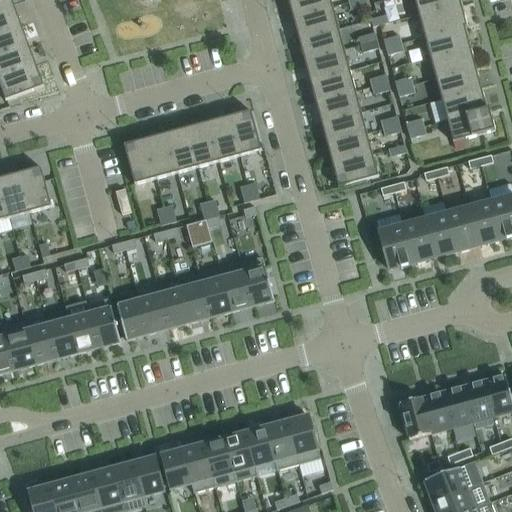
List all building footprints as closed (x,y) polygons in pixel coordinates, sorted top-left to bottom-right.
[(0,0),(0,11),(14,6),(11,0),(0,0)] [(332,9),(329,0),(287,0),(292,19),(332,9)] [(366,8),(364,0),(363,0),(349,4),(351,12),(366,8)] [(458,0),(413,0),(418,17),(460,5),(458,0)] [(466,28),(460,5),(418,17),(424,39),(464,28),(464,29),(466,28)] [(0,34),(21,27),(14,6),(0,11),(0,34)] [(298,41),(338,31),(332,9),(292,19),(298,41)] [(388,25),(386,17),(370,21),(372,29),(388,25)] [(0,57),(29,47),(21,27),(0,34),(0,57)] [(469,49),(464,29),(464,28),(424,39),(430,60),(469,49)] [(344,51),(338,31),(298,41),(304,62),(344,51)] [(360,47),(376,43),(374,35),(358,39),(360,47)] [(398,37),(383,41),(385,49),(401,45),(398,37)] [(378,50),(376,43),(360,47),(362,55),(378,50)] [(403,53),(401,45),(385,49),(387,57),(403,53)] [(0,80),(36,67),(29,47),(0,57),(0,80)] [(475,70),(469,49),(430,60),(435,81),(475,70)] [(309,83),(349,72),(344,51),(304,62),(309,83)] [(44,88),(36,67),(0,80),(0,88),(5,102),(44,88)] [(481,91),(475,70),(435,81),(441,101),(481,91)] [(355,93),(349,72),(309,83),(315,104),(355,93)] [(387,84),(385,77),(369,81),(372,89),(387,84)] [(412,87),(410,79),(394,83),(396,91),(412,87)] [(389,92),(387,84),(372,89),(374,96),(389,92)] [(414,95),(412,87),(396,91),(398,99),(414,95)] [(486,111),(481,91),(441,101),(447,122),(486,112),(486,111)] [(360,114),(355,93),(315,104),(321,125),(360,114)] [(488,110),(486,111),(486,112),(447,122),(452,144),(453,144),(465,141),(494,133),(488,110)] [(250,112),(229,118),(239,158),(261,152),(250,112)] [(366,135),(360,114),(321,125),(326,146),(366,135)] [(239,158),(229,118),(208,124),(218,164),(239,158)] [(398,126),(396,118),(381,122),(383,130),(398,126)] [(421,121),(405,125),(407,133),(423,129),(421,121)] [(218,164),(208,124),(187,130),(198,169),(218,164)] [(400,134),(398,126),(383,130),(385,138),(400,134)] [(425,136),(423,129),(407,133),(409,141),(425,136)] [(198,169),(187,130),(166,135),(177,175),(198,169)] [(177,175),(166,135),(145,141),(156,181),(177,175)] [(372,156),(366,135),(326,146),(332,166),(372,156)] [(156,181),(145,141),(124,147),(134,186),(156,181)] [(465,141),(453,144),(455,151),(467,148),(465,141)] [(390,159),(406,155),(404,147),(388,151),(390,159)] [(378,178),(372,156),(332,166),(338,189),(378,178)] [(493,165),(491,157),(479,160),(481,168),(493,165)] [(481,168),(479,160),(467,164),(469,171),(481,168)] [(41,169),(19,175),(30,215),(51,209),(41,169)] [(449,177),(447,169),(435,172),(437,180),(449,177)] [(437,180),(435,172),(423,176),(425,183),(437,180)] [(30,215),(19,175),(0,179),(0,187),(9,220),(30,215)] [(403,184),(392,187),(394,195),(405,192),(403,184)] [(255,185),(247,188),(252,203),(259,201),(255,185)] [(0,222),(9,220),(0,187),(0,222)] [(394,195),(392,187),(380,190),(382,198),(394,195)] [(252,203),(247,188),(240,190),(244,205),(252,203)] [(131,214),(125,191),(115,194),(121,217),(131,214)] [(511,197),(490,203),(501,242),(505,241),(505,242),(511,239),(511,197)] [(215,202),(207,205),(212,220),(218,219),(219,218),(215,202)] [(501,242),(490,203),(468,209),(479,248),(489,245),(489,246),(499,244),(498,242),(501,242)] [(212,220),(207,205),(200,207),(204,222),(212,220)] [(172,208),(164,210),(168,226),(176,224),(172,208)] [(257,217),(255,209),(243,212),(244,218),(245,220),(257,217)] [(479,248),(468,209),(446,215),(457,254),(460,253),(460,254),(469,252),(469,250),(479,248)] [(168,226),(164,210),(156,212),(160,228),(168,226)] [(457,254),(446,215),(424,221),(435,259),(445,257),(445,258),(455,255),(454,254),(457,254)] [(220,227),(218,219),(206,222),(209,230),(220,227)] [(435,259),(424,221),(402,227),(413,265),(416,265),(416,266),(425,263),(425,262),(435,259)] [(210,234),(209,230),(206,222),(191,226),(194,238),(210,234)] [(413,265),(402,227),(379,234),(389,272),(400,269),(400,270),(409,268),(409,266),(413,265)] [(178,238),(176,230),(165,233),(167,241),(178,238)] [(167,241),(165,233),(153,236),(155,244),(167,241)] [(137,249),(134,241),(123,244),(125,252),(137,249)] [(125,252),(123,244),(111,247),(113,255),(125,252)] [(50,257),(47,246),(39,248),(42,259),(50,257)] [(27,257),(19,260),(22,271),(30,269),(27,257)] [(252,309),(274,303),(262,259),(240,265),(252,309)] [(22,271),(19,260),(11,262),(14,273),(22,271)] [(89,268),(87,260),(75,263),(77,271),(89,268)] [(77,271),(75,263),(64,266),(66,274),(77,271)] [(252,309),(240,265),(220,271),(231,314),(252,309)] [(47,279),(45,271),(34,274),(36,282),(47,279)] [(231,314),(220,271),(199,277),(210,320),(231,314)] [(36,282),(34,274),(22,278),(24,286),(36,282)] [(210,320),(199,277),(177,282),(180,292),(180,291),(190,325),(210,320)] [(190,325),(180,291),(180,292),(159,297),(169,331),(190,325)] [(169,331),(159,297),(140,302),(139,303),(148,337),(169,331)] [(148,337),(139,303),(140,302),(138,298),(116,304),(126,343),(148,337)] [(120,344),(109,301),(86,307),(87,312),(88,311),(99,350),(120,344)] [(99,350),(88,311),(87,312),(67,317),(78,356),(99,350)] [(78,356),(67,317),(46,323),(47,327),(48,327),(57,361),(78,356)] [(36,367),(27,333),(28,332),(25,323),(3,329),(15,373),(36,367)] [(57,361),(48,327),(47,327),(28,332),(27,333),(36,367),(57,361)] [(0,376),(15,373),(3,329),(0,330),(0,376)] [(511,403),(505,378),(484,383),(493,419),(511,414),(511,403)] [(493,419),(484,383),(463,389),(472,425),(493,419)] [(472,425),(463,389),(442,395),(451,430),(472,425)] [(451,430),(442,395),(422,400),(421,400),(431,436),(451,430)] [(431,436),(421,400),(399,406),(409,442),(431,436)] [(308,418),(287,424),(299,467),(320,461),(308,418)] [(299,467),(287,424),(266,429),(275,463),(274,464),(277,473),(299,467)] [(275,463),(266,429),(245,435),(254,469),(255,469),(274,464),(275,463)] [(254,469),(245,435),(224,441),(233,475),(232,475),(235,484),(258,478),(255,469),(254,469)] [(233,475),(224,441),(203,446),(212,480),(213,480),(232,475),(233,475)] [(511,442),(511,441),(500,445),(503,453),(511,449),(511,442)] [(492,457),(503,453),(500,445),(489,449),(492,457)] [(212,480),(203,446),(182,452),(191,486),(193,495),(216,489),(213,480),(212,480)] [(472,458),(469,450),(458,455),(461,462),(472,458)] [(191,486),(182,452),(161,458),(170,492),(191,486)] [(461,462),(458,455),(447,459),(450,467),(461,462)] [(155,459),(134,465),(143,499),(164,493),(155,459)] [(426,467),(429,474),(441,470),(438,462),(426,467)] [(482,485),(474,464),(424,483),(432,504),(467,490),(482,485)] [(131,511),(146,508),(143,499),(134,465),(113,471),(123,511),(131,511)] [(123,511),(113,471),(92,476),(101,511),(123,511)] [(101,511),(92,476),(70,482),(78,511),(101,511)] [(78,511),(70,482),(49,488),(55,511),(78,511)] [(333,491),(330,484),(318,488),(321,496),(333,491)] [(482,485),(467,490),(432,504),(435,511),(471,511),(475,511),(490,505),(482,485)] [(55,511),(49,488),(28,494),(33,511),(55,511)] [(296,496),(285,500),(288,508),(299,504),(296,496)] [(288,508),(285,500),(274,504),(277,511),(288,508)]
